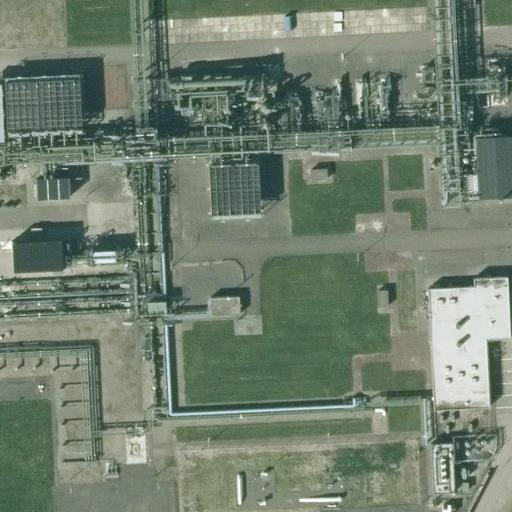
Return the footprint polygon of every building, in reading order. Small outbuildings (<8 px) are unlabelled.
[(413,6),(414,30),(434,29),(433,5),(413,6)] [(392,7),(358,9),(359,30),(393,28),(392,7)] [(218,64),(165,76),(171,101),(198,106),(200,97),(217,93),(219,102),(226,103),(228,111),(243,114),(246,99),(261,96),(264,82),(262,72),(218,64)] [(4,77),(7,130),(82,125),(78,72),(4,77)] [(511,196),(511,135),(472,137),(473,156),(476,155),(477,198),(511,196)] [(207,164),(210,218),(259,216),(256,162),(207,164)] [(326,169),(310,169),(310,179),(326,179),(326,169)] [(36,195),(36,199),(68,197),(68,191),(71,191),(70,183),(68,183),(68,178),(35,180),(36,183),(32,183),(33,195),(36,195)] [(16,269),(67,267),(65,237),(15,239),(16,269)] [(426,289),(432,410),(488,407),(484,339),(509,338),(506,277),(473,279),(473,287),(426,289)] [(387,306),(386,290),(377,291),(377,307),(387,306)] [(210,298),(211,315),(239,314),(238,297),(210,298)] [(443,471),(455,470),(454,441),(435,442),(436,462),(442,462),(443,471)]
